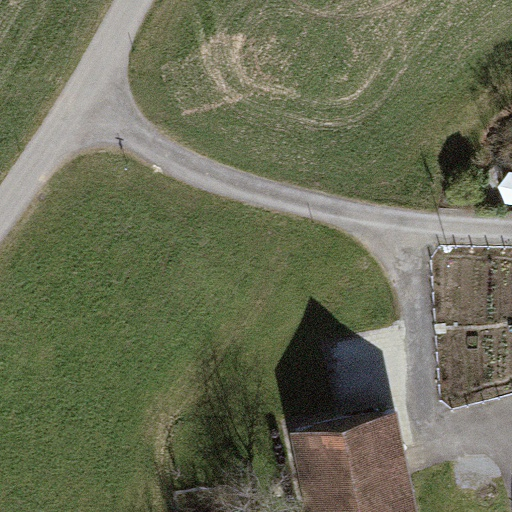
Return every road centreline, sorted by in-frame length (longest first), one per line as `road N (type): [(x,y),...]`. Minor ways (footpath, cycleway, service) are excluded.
road 1 (track): [(511,243),(387,243),(195,185),(82,118)]
road 2 (unclassified): [(0,228),(82,118),(143,0)]
